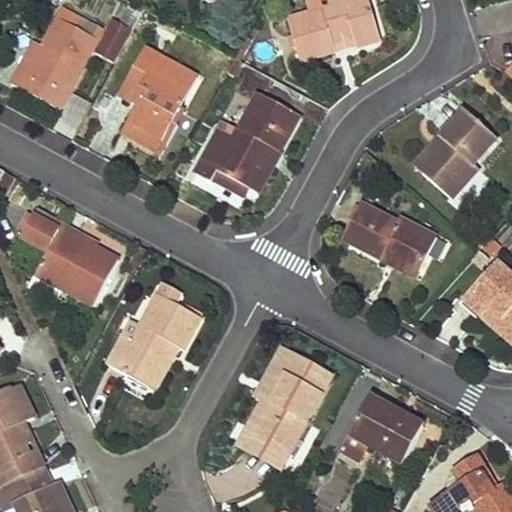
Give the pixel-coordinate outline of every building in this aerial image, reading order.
[(368,0),(330,0),(333,9),(289,22),(302,64),(338,53),(334,41),(340,39),(341,42),(356,38),(359,49),(381,42),(368,0)] [(21,71),(13,86),(62,112),(98,42),(59,21),(45,48),(31,76),(21,71)] [(108,33),(97,52),(111,60),(120,40),(108,33)] [(36,43),(21,71),(31,76),(45,48),(36,43)] [(146,51),(128,84),(147,94),(139,108),(145,111),(133,134),(150,144),(154,138),(170,145),(179,127),(175,124),(182,112),(199,79),(146,51)] [(128,84),(121,99),(139,108),(147,94),(128,84)] [(55,128),(72,138),(92,104),(75,94),(55,128)] [(221,132),(197,176),(213,185),(218,174),(251,192),(270,159),(267,158),(271,150),(281,156),(301,118),(260,96),(236,140),(221,132)] [(139,108),(125,137),(163,157),(170,145),(154,138),(150,144),(133,134),(145,111),(139,108)] [(465,114),(441,142),(450,149),(425,178),(453,202),(478,173),(474,169),(497,142),(465,114)] [(441,142),(416,171),(425,178),(450,149),(441,142)] [(270,159),(251,192),(261,197),(283,157),(281,156),(271,150),(267,158),(270,159)] [(218,174),(213,185),(246,202),(251,192),(218,174)] [(5,175),(0,184),(0,194),(7,199),(17,181),(5,175)] [(362,208),(345,245),(383,263),(387,256),(422,273),(439,240),(400,221),(398,225),(362,208)] [(37,215),(24,240),(50,254),(38,278),(95,308),(120,262),(84,243),(83,245),(77,242),(80,236),(37,215)] [(387,256),(383,263),(419,280),(422,273),(387,256)] [(511,278),(498,266),(465,303),(484,320),(491,313),(511,331),(511,278)] [(125,337),(108,368),(148,390),(172,346),(180,351),(185,353),(202,320),(159,297),(142,328),(135,341),(125,337)] [(511,331),(491,313),(484,320),(511,343),(511,331)] [(132,323),(125,337),(135,341),(142,328),(132,323)] [(172,346),(148,390),(157,394),(180,351),(172,346)] [(282,354),(259,398),(267,403),(242,450),(283,473),(330,384),(311,374),(313,370),(282,354)] [(313,370),(311,374),(330,384),(332,380),(313,370)] [(12,391),(0,396),(0,454),(6,467),(0,470),(0,491),(44,470),(37,456),(33,458),(28,448),(34,440),(30,430),(25,433),(22,426),(35,420),(21,389),(13,393),(12,391)] [(370,402),(343,453),(363,463),(371,450),(403,467),(424,431),(393,414),(370,402)] [(396,409),(393,414),(424,431),(426,425),(396,409)] [(479,461),(453,476),(447,489),(452,497),(433,509),(434,511),(511,511),(511,494),(508,489),(496,496),(485,480),(490,477),(479,461)] [(0,511),(3,511),(4,511),(5,511),(17,507),(18,511),(72,511),(60,486),(53,489),(44,470),(0,491),(0,511)]
